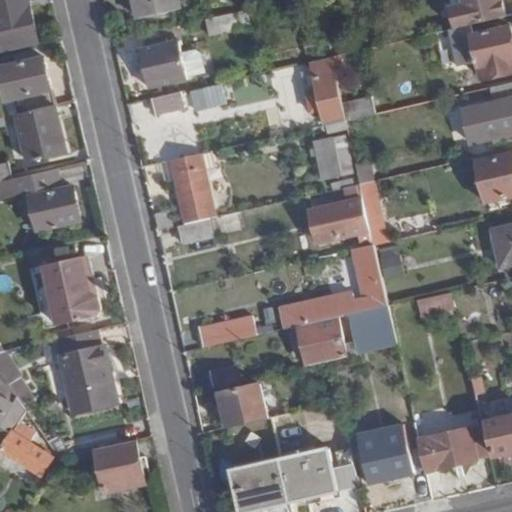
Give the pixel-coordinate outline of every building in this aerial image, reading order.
[(40,43),(29,0),(0,0),(0,45),(1,50),(40,43)] [(181,7),(179,0),(136,0),(140,16),(181,7)] [(465,0),(471,23),(507,15),(503,0),(465,0)] [(238,11),(208,18),(211,33),(241,27),(238,11)] [(475,35),(471,23),(451,28),(457,56),(477,53),(482,77),(511,71),(511,36),(510,27),(475,35)] [(180,40),(144,47),(152,86),(189,78),(207,74),(202,53),(196,49),(183,52),(180,40)] [(345,69),(341,53),(331,56),(336,71),(345,69)] [(336,71),(331,56),(318,59),(320,72),(317,73),(328,123),(347,119),(343,104),(336,71)] [(19,114),(56,105),(46,58),(0,68),(8,101),(15,100),(19,114)] [(511,81),(491,86),(494,102),(466,108),(473,142),(511,133),(511,81)] [(192,110),(223,108),(222,87),(191,89),(192,110)] [(182,90),(153,96),(157,113),(185,107),(182,90)] [(347,119),(377,112),(373,97),(343,104),(347,119)] [(1,102),(3,117),(19,114),(15,100),(8,101),(1,102)] [(134,120),(153,116),(149,100),(130,104),(134,120)] [(3,117),(0,118),(0,124),(22,120),(31,162),(68,153),(56,105),(19,114),(3,117)] [(344,134),(309,142),(319,183),(353,175),(344,134)] [(213,217),(217,216),(204,151),(172,159),(186,223),(213,217)] [(511,151),(478,159),(487,199),(489,198),(491,208),(501,206),(499,195),(511,192),(511,151)] [(361,182),(376,179),(371,159),(357,162),(361,182)] [(56,182),(53,171),(8,181),(11,192),(23,190),(30,188),(35,208),(39,229),(84,220),(77,188),(54,192),(52,183),(56,182)] [(390,240),(376,179),(361,182),(375,240),(376,243),(390,240)] [(375,240),(361,182),(348,186),(352,202),(313,211),(320,241),(362,231),(364,242),(375,240)] [(27,210),(35,208),(30,188),(23,190),(27,210)] [(215,234),(213,217),(186,223),(179,224),(183,241),(215,234)] [(511,224),(495,229),(502,265),(511,263),(511,224)] [(389,304),(376,243),(356,248),(367,298),(358,300),(357,293),(304,304),(308,322),(350,313),(389,304)] [(92,259),(85,260),(93,292),(101,296),(92,259)] [(101,296),(93,292),(85,260),(47,269),(61,326),(98,318),(104,309),(101,296)] [(420,320),(454,310),(449,292),(415,301),(420,320)] [(392,318),(389,304),(350,313),(353,326),(392,318)] [(5,311),(0,312),(0,337),(11,334),(5,311)] [(350,313),(308,322),(317,364),(333,360),(360,355),(353,326),(350,313)] [(204,345),(260,333),(255,315),(201,326),(204,345)] [(108,349),(103,329),(70,336),(77,365),(72,366),(83,411),(128,400),(123,378),(118,379),(115,379),(112,365),(115,364),(111,350),(108,349)] [(61,456),(64,456),(77,454),(75,444),(82,440),(69,413),(62,416),(58,407),(43,410),(13,369),(43,362),(39,343),(0,352),(0,370),(19,397),(27,409),(61,456)] [(213,374),(216,387),(246,381),(243,368),(213,374)] [(223,391),(230,426),(270,417),(262,383),(223,391)] [(332,391),(333,403),(342,401),(340,389),(332,391)] [(0,425),(11,433),(27,409),(19,397),(15,403),(0,392),(0,425)] [(485,399),(478,400),(482,417),(489,415),(485,399)] [(511,413),(490,418),(498,452),(511,449),(511,413)] [(428,419),(416,421),(427,471),(480,459),(472,427),(432,436),(428,419)] [(480,459),(491,456),(483,424),(472,427),(480,459)] [(11,433),(2,447),(42,472),(52,457),(11,433)] [(147,482),(137,439),(98,449),(107,492),(147,482)] [(354,455),(360,484),(369,482),(369,484),(415,474),(408,439),(363,449),(364,454),(354,455)] [(342,490),(361,485),(360,484),(354,455),(351,443),(333,446),(342,490)] [(283,458),(292,501),(342,490),(333,446),(283,458)] [(244,511),(292,501),(283,458),(235,469),(244,511)]
